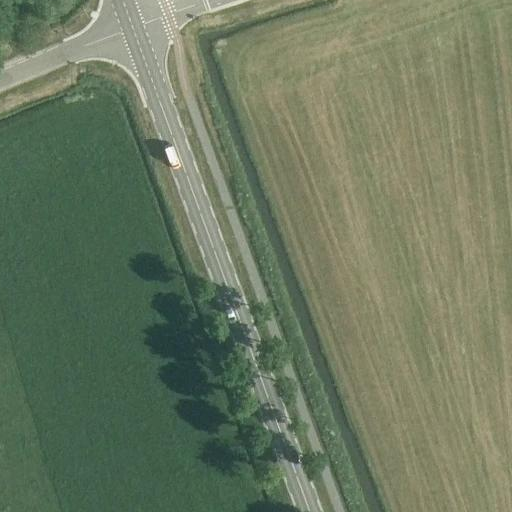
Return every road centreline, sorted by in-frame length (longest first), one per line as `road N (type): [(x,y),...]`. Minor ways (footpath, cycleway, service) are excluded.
road 1 (secondary): [(132,27),(309,511)]
road 2 (tertiary): [(132,27),(0,82)]
